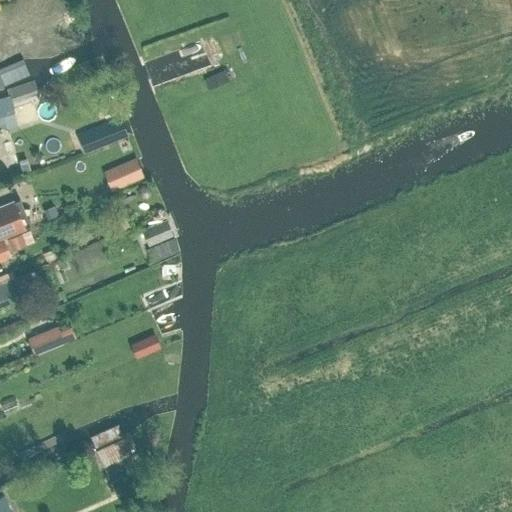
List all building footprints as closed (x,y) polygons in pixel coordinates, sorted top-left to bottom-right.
[(0,82),(0,86),(2,90),(7,89),(13,106),(40,97),(33,79),(27,82),(23,73),(0,82)] [(7,95),(0,97),(0,114),(11,111),(7,95)] [(126,133),(122,123),(120,117),(78,134),(85,153),(127,136),(126,133)] [(111,190),(143,176),(135,157),(102,171),(111,190)] [(0,236),(23,226),(12,199),(0,203),(0,236)] [(139,229),(147,246),(173,235),(165,218),(139,229)] [(6,235),(6,236),(11,247),(31,239),(26,226),(6,235)] [(2,239),(0,239),(0,257),(9,254),(2,239)] [(0,304),(16,298),(9,280),(0,283),(0,304)] [(57,325),(27,338),(33,354),(64,342),(57,325)] [(129,342),(135,357),(159,347),(153,333),(129,342)] [(89,436),(95,449),(114,495),(143,481),(130,453),(131,453),(124,436),(122,436),(117,422),(89,436)] [(19,451),(22,458),(66,437),(63,431),(19,451)] [(0,511),(10,511),(3,495),(0,496),(0,511)]
